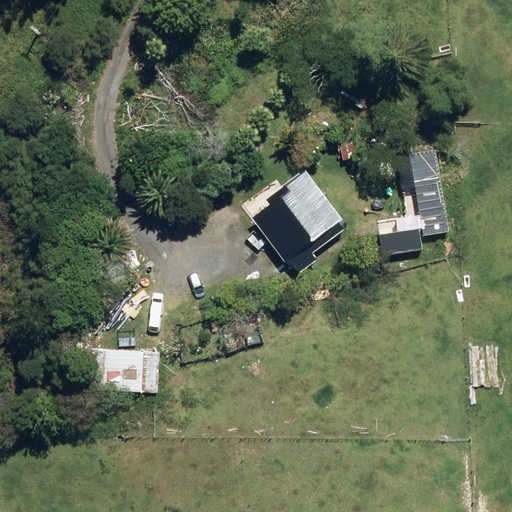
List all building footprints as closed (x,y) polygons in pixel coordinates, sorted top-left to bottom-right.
[(407,156),(421,237),(445,233),(431,152),(407,156)] [(287,261),(297,275),(315,261),(310,253),(343,229),(337,222),(339,220),(303,172),(263,201),(267,206),(249,218),(283,263),(287,261)] [(378,237),(381,257),(420,251),(416,231),(378,237)] [(445,235),(433,246),(439,254),(452,242),(445,235)] [(330,256),(341,269),(351,261),(341,248),(330,256)] [(121,405),(139,406),(142,353),(90,350),(87,393),(122,394),(121,405)] [(143,393),(159,394),(160,354),(144,353),(143,393)]
